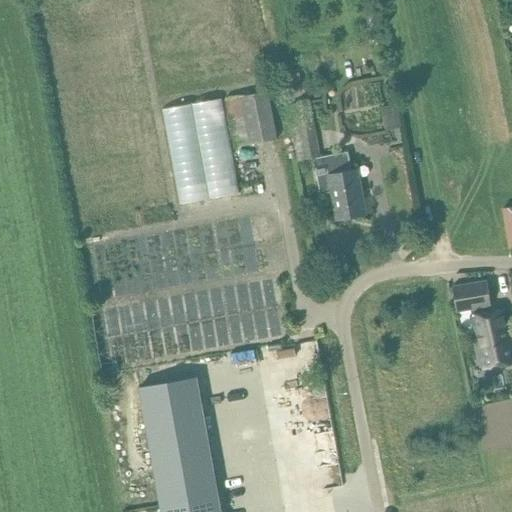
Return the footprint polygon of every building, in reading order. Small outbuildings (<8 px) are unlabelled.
[(289,71),(291,86),(301,85),(299,69),(289,71)] [(268,91),(227,99),(236,146),(277,138),(268,91)] [(239,193),(222,98),(162,109),(179,204),(239,193)] [(288,123),(297,159),(320,153),(312,117),(288,123)] [(322,157),(313,159),(316,174),(320,194),(330,192),(336,221),(366,215),(362,196),(357,169),(351,171),(347,152),(322,157)] [(492,311),(491,306),(493,305),(487,281),(452,287),(457,312),(472,309),(473,315),(472,315),(484,369),(511,363),(511,349),(503,309),(492,311)] [(226,402),(287,395),(281,344),(220,351),(226,402)] [(220,511),(197,377),(139,388),(161,511),(220,511)] [(329,421),(328,415),(325,411),(322,408),(320,407),(314,405),(308,407),(304,409),(302,411),(299,417),(298,422),(300,428),(304,433),(310,436),(315,436),(320,435),(322,434),(325,431),(328,427),(329,421)]
